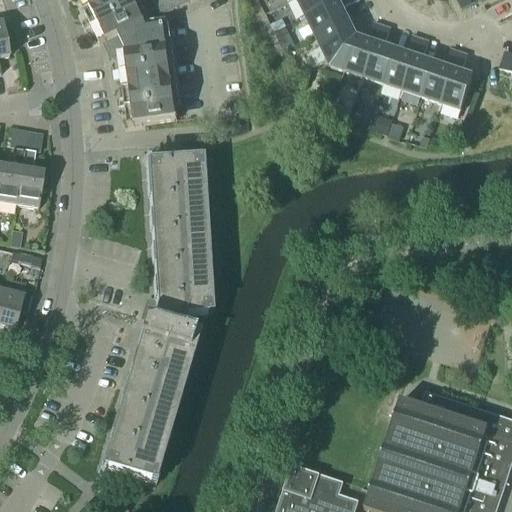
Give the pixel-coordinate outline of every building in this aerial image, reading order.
[(132,0),(77,0),(101,48),(108,44),(115,59),(118,57),(127,129),(176,122),(164,30),(148,32),(132,0)] [(152,0),(153,0),(160,16),(164,16),(196,0),(152,0)] [(298,0),(297,1),(306,19),(345,0),(298,0)] [(343,12),(359,4),(357,0),(345,0),(306,19),(316,41),(353,22),(352,20),(348,22),(343,12)] [(350,27),(354,25),(353,22),(316,41),(321,51),(307,58),(314,71),(328,64),(331,70),(345,75),(357,40),(350,27)] [(0,62),(8,61),(1,26),(0,26),(0,62)] [(363,81),(381,29),(373,26),(367,43),(357,40),(345,75),(363,81)] [(384,49),(390,32),(381,29),(363,81),(382,88),(394,53),(384,49)] [(402,94),(419,42),(410,39),(405,56),(394,53),(382,88),(402,94)] [(422,62),(428,45),(419,42),(402,94),(421,101),(433,66),(422,62)] [(441,107),(458,55),(449,52),(443,69),(433,66),(421,101),(441,107)] [(511,65),(511,55),(507,54),(503,62),(511,65)] [(461,76),(467,58),(458,55),(441,107),(461,114),(473,80),(461,76)] [(511,65),(503,62),(500,71),(511,75),(511,65)] [(0,207),(15,209),(23,155),(12,153),(9,172),(0,171),(0,207)] [(31,176),(34,156),(23,155),(15,209),(37,213),(43,178),(31,176)] [(183,320),(204,319),(196,163),(151,166),(159,312),(145,313),(137,343),(142,345),(104,476),(147,488),(191,338),(179,334),(183,320)] [(14,335),(22,300),(1,295),(0,297),(0,340),(2,332),(14,335)] [(511,423),(425,395),(420,410),(401,404),(364,511),(356,511),(359,506),(339,499),(343,487),(291,470),(276,511),(497,511),(511,467),(511,423)]
